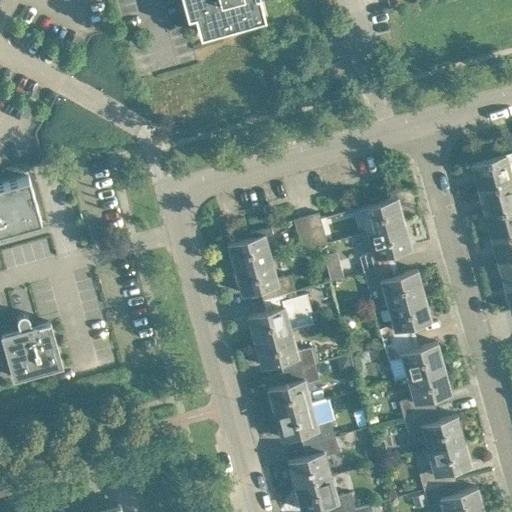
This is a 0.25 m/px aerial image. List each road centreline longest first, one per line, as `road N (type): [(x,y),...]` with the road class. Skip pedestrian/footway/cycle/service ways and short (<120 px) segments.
road 1 (residential): [(261,511),(182,214),(196,186),(386,133)]
road 2 (residential): [(418,124),(511,455)]
road 3 (unclassified): [(386,133),(353,0)]
